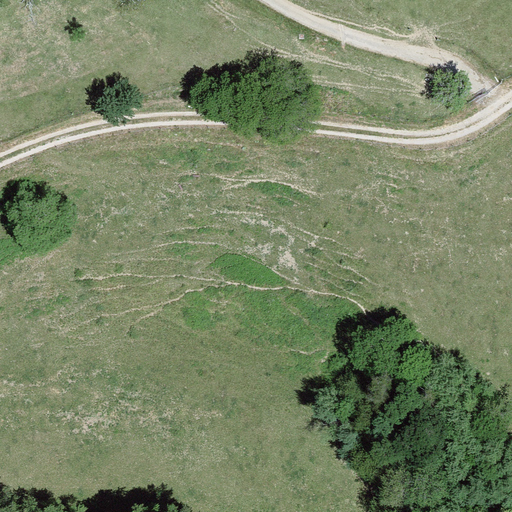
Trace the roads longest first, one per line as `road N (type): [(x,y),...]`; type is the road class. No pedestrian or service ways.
road 1 (track): [(0,159),(64,131),(137,118),(257,119),(421,138),(455,133),(511,96)]
road 2 (unclassified): [(274,0),(309,20),(468,72),(499,105)]
